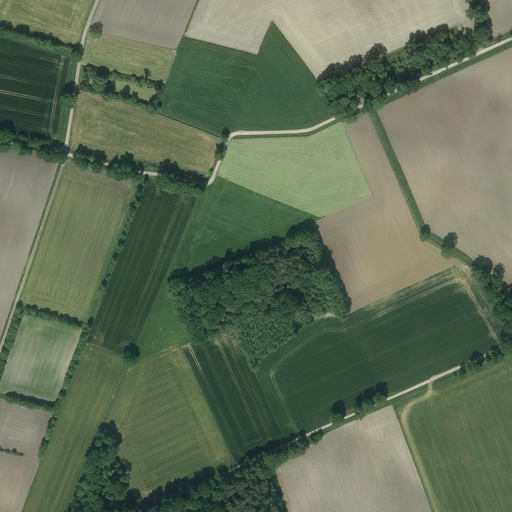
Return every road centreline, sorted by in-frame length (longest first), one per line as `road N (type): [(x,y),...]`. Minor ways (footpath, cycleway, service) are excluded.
road 1 (track): [(0,140),(207,187),(233,137),(308,131),(511,38)]
road 2 (track): [(511,344),(138,511)]
road 3 (track): [(64,153),(0,347)]
road 4 (unclassified): [(97,0),(64,153)]
